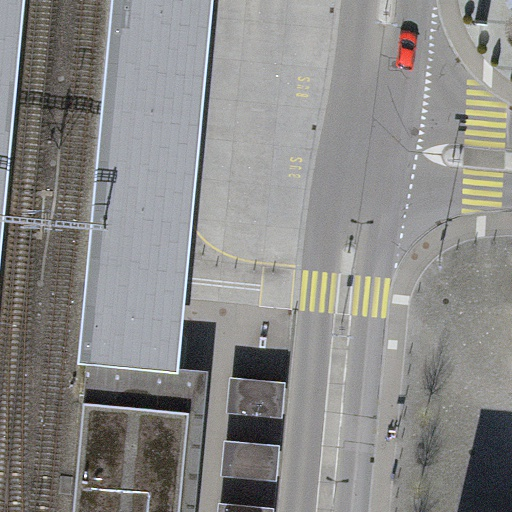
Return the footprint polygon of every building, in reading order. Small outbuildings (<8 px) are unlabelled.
[(0,0),(0,301),(28,0),(0,0)] [(212,0),(111,0),(78,359),(87,360),(178,368),(212,0)] [(87,360),(84,396),(176,404),(189,405),(179,511),(193,511),(206,371),(178,368),(87,360)] [(287,379),(231,374),(228,410),(284,415),(287,379)] [(176,404),(84,396),(73,511),(179,511),(189,405),(176,404)] [(281,442),(226,437),(223,473),(278,478),(281,442)] [(275,511),(276,505),(219,499),(217,511),(275,511)]
